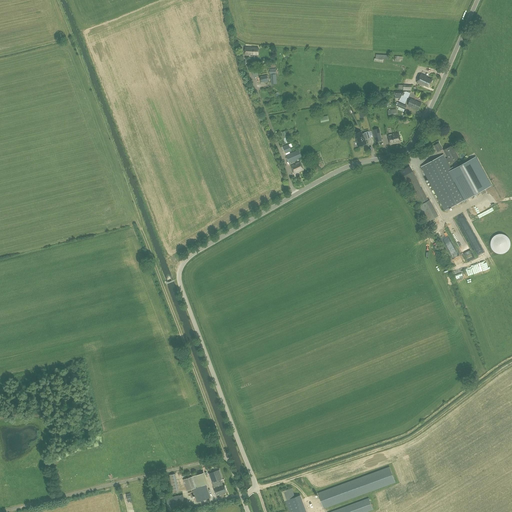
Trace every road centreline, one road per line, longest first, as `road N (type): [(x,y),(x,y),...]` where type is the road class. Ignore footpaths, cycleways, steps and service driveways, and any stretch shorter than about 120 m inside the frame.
road 1 (unclassified): [(247,511),(242,497),(255,488),(179,284),(181,266),(342,169),(409,147),(478,0)]
road 2 (track): [(224,450),(141,228)]
road 3 (track): [(1,511),(227,457)]
